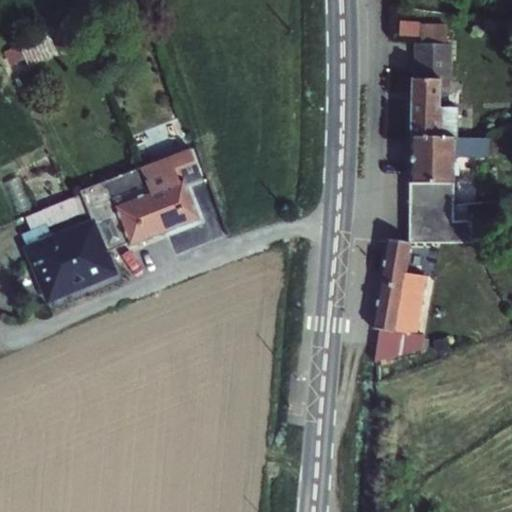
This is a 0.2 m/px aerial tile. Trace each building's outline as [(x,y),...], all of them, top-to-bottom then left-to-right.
[(418,45),(411,244),(477,238),(474,217),(459,215),(458,160),(490,159),(491,141),(460,141),(462,110),(443,109),(444,81),(455,81),(457,45),(450,45),(451,24),(424,23),(424,44),(418,45)] [(27,67),(57,56),(49,33),(19,44),(27,67)] [(149,196),(164,235),(202,221),(186,181),(203,175),(193,151),(139,172),(147,191),(160,186),(162,191),(149,196)] [(147,191),(139,172),(119,180),(127,199),(147,191)] [(129,243),(116,209),(107,186),(82,196),(94,225),(107,258),(115,255),(113,250),(129,243)] [(164,235),(149,196),(116,209),(129,243),(131,248),(164,235)] [(107,258),(94,225),(32,250),(52,299),(122,272),(115,255),(107,258)] [(379,329),(374,361),(422,351),(425,338),(419,334),(428,278),(407,274),(411,244),(387,240),(373,327),(379,329)]
